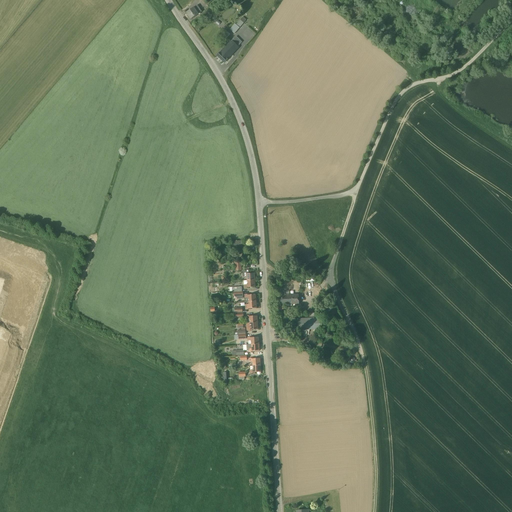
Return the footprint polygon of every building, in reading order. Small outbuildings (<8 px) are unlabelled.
[(197,5),(186,13),(191,20),(202,11),(197,5)] [(230,30),(234,34),(247,20),(243,17),(240,20),(236,25),(235,24),(230,30)] [(231,34),(226,30),(222,36),(226,40),(231,34)] [(236,36),(232,41),(238,46),(242,42),(236,36)] [(231,40),(216,56),(224,63),(239,48),(238,46),(232,41),(231,40)] [(255,280),(247,280),(247,281),(244,281),(244,288),(250,288),(250,287),(255,287),(255,280)] [(290,295),(286,295),(285,291),(280,291),(281,305),(299,304),(299,294),(290,295)] [(334,308),(324,297),(319,300),(323,305),(329,312),(334,308)] [(249,301),(245,301),(245,302),(249,302),(249,304),(245,304),(246,310),(251,309),(251,308),(257,308),(256,300),(249,301)] [(329,312),(323,305),(318,310),(324,317),(329,312)] [(250,323),(258,323),(257,316),(250,316),(249,316),(249,315),(246,316),(247,323),(250,323)] [(314,319),(299,320),(299,330),(319,329),(319,319),(318,319),(314,319)] [(250,323),(247,323),(247,331),(252,330),(258,329),(258,323),(250,323)] [(300,338),(302,346),(312,344),(311,336),(300,338)] [(252,345),(252,344),(247,345),(247,351),(248,350),(249,352),(254,352),(254,351),(260,351),(259,344),(252,345)] [(261,365),(253,366),(253,370),(250,370),(250,373),(255,373),(255,372),(257,372),(257,374),(258,375),(260,374),(261,373),(261,372),(261,365)]
